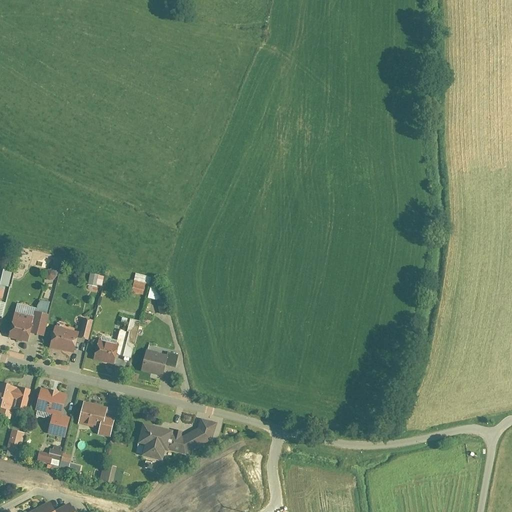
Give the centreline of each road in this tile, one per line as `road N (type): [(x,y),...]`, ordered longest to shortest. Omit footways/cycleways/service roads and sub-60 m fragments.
road 1 (residential): [(0,359),(277,434)]
road 2 (residential): [(277,434),(383,448),(494,432)]
